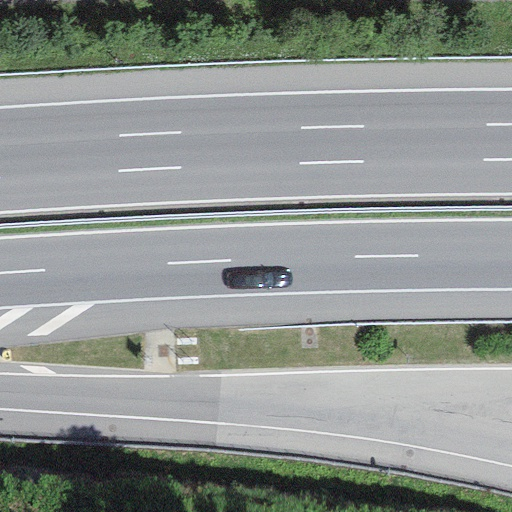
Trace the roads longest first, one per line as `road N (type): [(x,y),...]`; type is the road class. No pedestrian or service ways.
road 1 (motorway): [(0,274),(511,255)]
road 2 (motorway): [(511,142),(0,161)]
road 3 (motorway): [(0,389),(214,399)]
